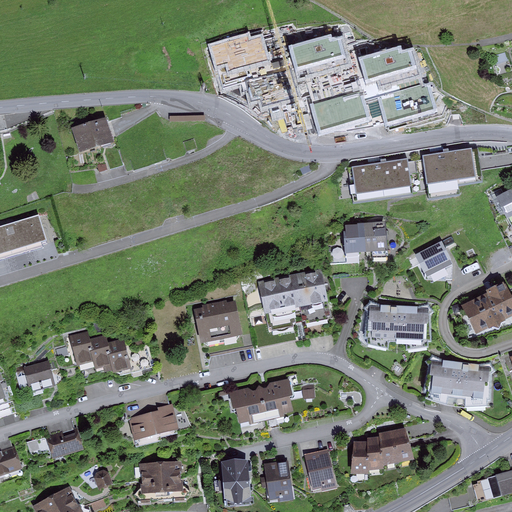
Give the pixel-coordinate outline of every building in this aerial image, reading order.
[(321,26),(277,34),(282,59),(356,46),(351,25),(322,29),(321,26)] [(388,46),(362,55),(373,88),(399,80),(388,46)] [(317,68),(277,83),(291,122),(356,98),(340,55),(315,64),(317,68)] [(120,141),(111,116),(78,127),(87,152),(120,141)] [(472,152),(423,158),(427,188),(476,181),(472,152)] [(407,161),(352,169),(356,197),(411,189),(407,161)] [(511,190),(496,199),(511,227),(511,226),(511,190)] [(39,217),(0,228),(0,255),(46,242),(39,217)] [(384,226),(365,228),(367,254),(386,252),(384,226)] [(365,228),(346,229),(348,255),(367,254),(365,228)] [(451,262),(442,243),(415,257),(425,279),(425,282),(446,283),(446,281),(452,281),(453,267),(450,263),(451,262)] [(322,269),(257,281),(264,317),(266,316),(268,330),(271,329),(272,332),(293,328),(293,325),(296,324),(294,315),(301,314),(303,322),(306,321),(307,325),(328,321),(327,318),(330,317),(327,304),(329,304),(322,269)] [(462,308),(475,338),(488,331),(489,332),(493,330),(500,333),(501,326),(506,324),(505,322),(511,318),(511,298),(505,283),(486,292),(487,294),(462,308)] [(242,337),(236,303),(227,304),(227,302),(202,307),(203,309),(194,311),(200,345),(242,337)] [(381,307),(371,303),(365,309),(368,313),(365,340),(368,340),(367,347),(389,352),(390,345),(407,345),(407,352),(429,350),(430,315),(434,313),(429,305),(416,308),(381,307)] [(87,334),(71,338),(78,365),(94,361),(88,341),(87,334)] [(104,337),(88,341),(94,361),(96,369),(112,365),(107,347),(104,337)] [(141,338),(107,347),(112,365),(114,374),(148,365),(141,338)] [(433,358),(427,365),(429,369),(430,369),(425,401),(447,408),(448,400),(466,402),(465,410),(487,409),(490,365),(478,366),(443,363),(433,358)] [(48,364),(18,371),(22,387),(29,386),(31,392),(54,387),(48,364)] [(0,367),(0,411),(12,408),(0,367)] [(289,380),(228,393),(233,413),(236,412),(239,426),(248,424),(249,427),(285,420),(284,416),(293,413),(290,400),(293,399),(289,380)] [(302,386),(303,400),(316,399),(314,384),(307,384),(302,386)] [(158,413),(130,420),(135,441),(176,431),(171,407),(157,411),(158,413)] [(367,443),(354,443),(350,476),(369,476),(370,472),(384,471),(384,467),(414,462),(406,430),(378,434),(378,438),(367,439),(367,443)] [(76,431),(48,438),(54,459),(81,451),(76,431)] [(328,449),(304,455),(313,493),(321,491),(322,494),(338,490),(328,449)] [(0,477),(20,471),(14,450),(0,454),(0,477)] [(247,461),(221,463),(225,509),(254,507),(253,499),(251,499),(247,461)] [(288,461),(264,464),(265,477),(261,478),(263,489),(268,488),(270,502),(277,501),(278,504),(295,502),(288,461)] [(178,467),(143,468),(144,493),(179,492),(178,467)] [(511,494),(511,472),(496,477),(502,497),(511,494)] [(94,478),(100,495),(114,491),(107,473),(94,478)] [(495,479),(481,483),(487,502),(500,498),(495,479)] [(78,511),(69,493),(38,508),(39,511),(78,511)]
